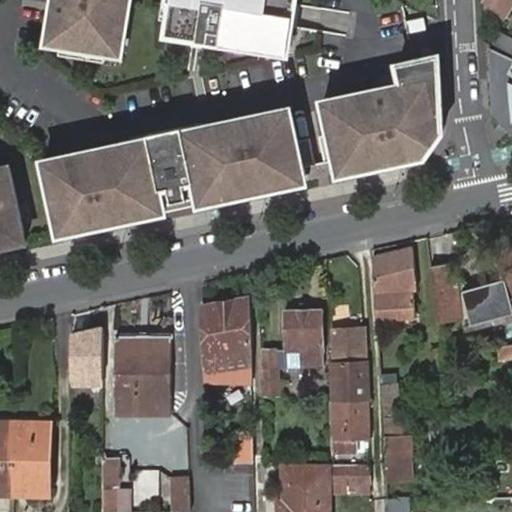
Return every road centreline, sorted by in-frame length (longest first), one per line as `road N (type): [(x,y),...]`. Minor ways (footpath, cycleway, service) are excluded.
road 1 (tertiary): [(0,301),(488,199)]
road 2 (residential): [(488,199),(468,117),(460,0)]
